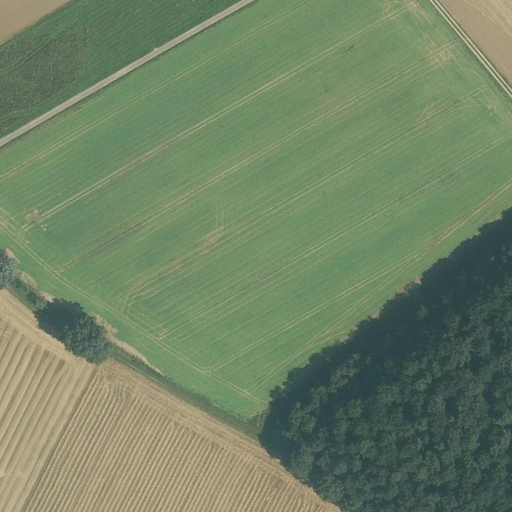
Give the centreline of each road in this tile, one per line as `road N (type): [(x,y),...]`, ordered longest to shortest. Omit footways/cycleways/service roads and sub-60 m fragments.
road 1 (track): [(0,143),(250,0)]
road 2 (track): [(430,0),(511,97)]
